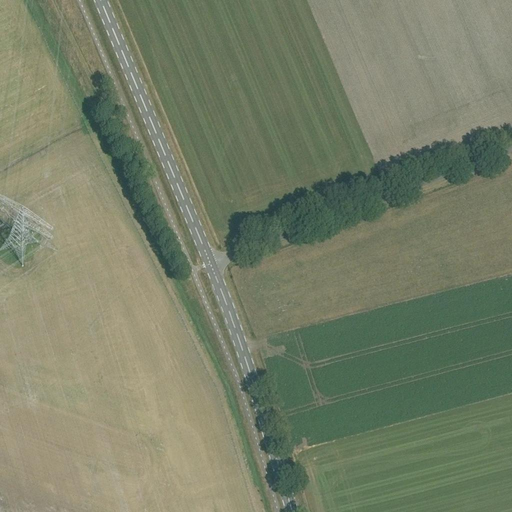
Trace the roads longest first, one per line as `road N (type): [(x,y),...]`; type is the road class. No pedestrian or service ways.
road 1 (unclassified): [(209,264),(511,149)]
road 2 (primary): [(209,264),(100,0)]
road 3 (primary): [(292,511),(209,264)]
